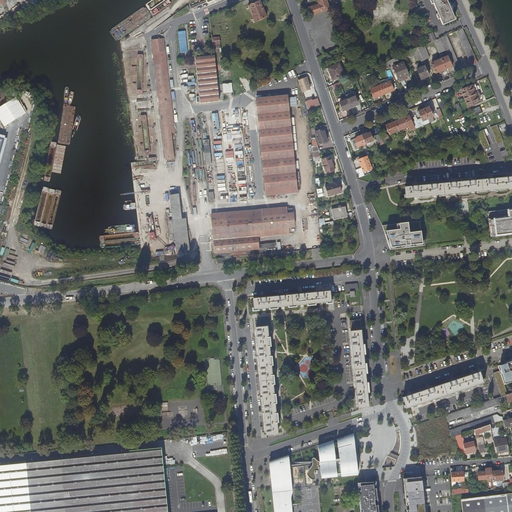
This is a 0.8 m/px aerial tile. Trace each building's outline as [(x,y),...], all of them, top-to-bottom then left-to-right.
[(329,9),(325,0),(317,0),(319,4),(307,8),(310,16),(329,9)] [(445,0),(429,0),(441,26),(454,20),(445,0)] [(259,2),(248,6),(255,22),(266,17),(259,2)] [(475,59),(462,29),(456,32),(469,62),(475,59)] [(177,38),(180,60),(187,60),(195,59),(200,97),(196,97),(197,103),(219,101),(213,52),(212,38),(211,35),(177,38)] [(459,66),(446,36),(440,38),(445,51),(448,56),(452,66),(453,69),(459,66)] [(219,37),(212,38),(213,52),(220,52),(219,37)] [(435,41),(434,41),(439,53),(445,51),(440,38),(435,41)] [(151,41),(166,161),(174,160),(171,133),(175,133),(163,40),(151,41)] [(417,49),(422,61),(428,58),(424,46),(417,49)] [(440,71),(452,66),(448,56),(436,61),(440,71)] [(435,74),(440,71),(436,61),(431,64),(433,68),(431,69),(432,71),(433,71),(435,74)] [(403,63),(392,68),(398,81),(408,77),(403,63)] [(344,76),(339,64),(327,69),(332,81),(344,76)] [(429,76),(424,66),(416,70),(420,80),(429,76)] [(298,82),(302,92),(310,90),(306,79),(298,82)] [(243,92),(248,89),(243,80),(238,82),(243,92)] [(380,86),(383,95),(393,91),(389,82),(380,86)] [(223,93),(233,93),(233,83),(223,84),(223,93)] [(370,90),(373,99),(383,95),(380,86),(370,90)] [(470,88),(460,92),(467,107),(476,103),(475,100),(480,97),(477,92),(472,94),(470,88)] [(255,101),(265,196),(296,192),(286,97),(255,101)] [(347,100),(350,109),(355,107),(354,106),(358,104),(354,97),(347,100)] [(25,115),(16,99),(0,109),(0,120),(5,128),(25,115)] [(139,108),(149,108),(149,99),(139,99),(139,108)] [(347,100),(339,104),(342,111),(345,110),(345,111),(350,109),(347,100)] [(427,120),(429,124),(434,122),(432,118),(429,110),(431,110),(430,108),(428,108),(423,110),(427,120)] [(479,109),(473,112),(476,118),(481,116),(479,109)] [(422,122),(427,120),(423,110),(418,112),(418,113),(416,113),(417,115),(419,115),(422,122)] [(142,117),(147,157),(153,157),(148,116),(142,117)] [(414,129),(409,116),(394,122),(398,131),(408,127),(409,131),(414,129)] [(389,135),(398,131),(394,122),(385,126),(389,135)] [(498,143),(503,141),(497,125),(492,127),(498,143)] [(323,129),(315,132),(319,144),(327,141),(323,129)] [(364,144),(373,140),(370,133),(367,135),(366,134),(361,136),(364,144)] [(354,149),(364,144),(361,136),(357,138),(357,139),(350,142),(354,149)] [(366,156),(357,159),(362,172),(371,168),(366,156)] [(330,158),(321,161),(325,173),(334,170),(330,158)] [(511,177),(411,188),(405,188),(406,198),(414,197),(511,187),(511,177)] [(338,184),(325,187),(328,197),(341,193),(338,184)] [(189,250),(185,219),(182,220),(179,195),(170,196),(173,221),(170,221),(171,234),(174,233),(177,252),(189,250)] [(285,208),(211,215),(215,253),(274,247),(274,244),(258,245),(257,236),(288,233),(294,232),(292,209),(285,209),(285,208)] [(345,208),(332,210),(334,220),(347,217),(345,208)] [(511,208),(488,211),(491,237),(511,234),(511,208)] [(420,222),(382,226),(390,250),(423,246),(420,222)] [(313,260),(322,258),(321,249),(312,250),(313,260)] [(251,300),(252,310),(330,301),(329,291),(251,300)] [(255,322),(266,435),(277,434),(266,320),(255,322)] [(349,321),(358,408),(368,408),(360,320),(349,321)] [(511,361),(498,366),(505,385),(511,382),(511,361)] [(483,383),(479,372),(402,398),(405,409),(483,383)] [(500,404),(498,397),(408,427),(409,434),(500,404)] [(494,422),(492,416),(411,443),(413,449),(414,449),(494,422)] [(490,425),(490,429),(492,437),(495,436),(494,428),(501,425),(501,424),(502,424),(502,421),(490,425)] [(490,429),(490,425),(489,424),(479,428),(480,433),(490,429)] [(361,475),(357,433),(339,439),(343,477),(361,475)] [(508,437),(494,439),(497,454),(511,451),(508,437)] [(480,444),(479,438),(476,439),(477,444),(479,453),(485,452),(483,443),(480,444)] [(341,477),(338,439),(319,446),(322,478),(341,477)] [(463,444),(465,452),(475,450),(473,441),(463,444)] [(167,511),(161,449),(27,462),(0,464),(0,511),(167,511)] [(294,511),(292,454),(270,462),(275,511),(294,511)] [(488,491),(493,490),(492,482),(491,472),(491,469),(485,469),(485,472),(478,473),(479,481),(487,480),(488,491)] [(491,472),(492,482),(502,481),(502,471),(491,472)] [(462,473),(451,474),(451,483),(463,482),(462,473)] [(422,477),(403,479),(406,511),(425,511),(425,503),(422,480),(422,478),(422,477)] [(379,511),(376,482),(357,484),(360,511),(379,511)] [(511,511),(511,493),(461,500),(462,511),(511,511)]
